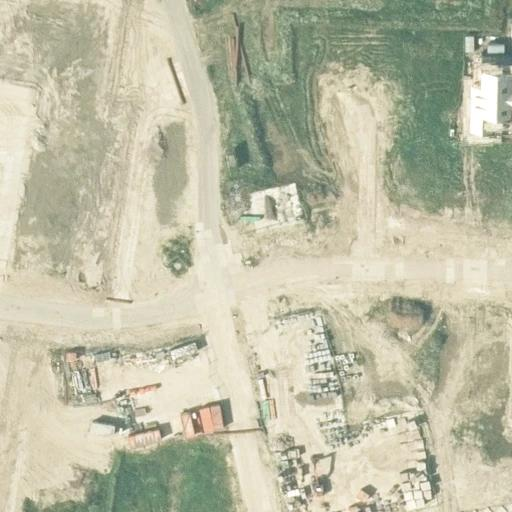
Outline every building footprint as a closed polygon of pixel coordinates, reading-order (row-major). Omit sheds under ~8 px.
[(3,0),(0,24),(0,33),(22,37),(27,0),(3,0)] [(27,0),(22,37),(45,40),(50,0),(27,0)] [(50,0),(45,40),(68,43),(74,0),(72,0),(73,2),(61,0),(50,0)] [(77,0),(74,0),(68,43),(90,47),(97,3),(77,0)] [(97,3),(90,47),(114,50),(120,6),(97,3)] [(319,40),(316,78),(372,82),(374,59),(391,61),(393,33),(372,31),(371,44),(319,40)] [(414,52),(412,109),(444,110),(446,52),(414,52)] [(471,85),(470,132),(491,132),(492,115),(510,115),(511,101),(511,68),(511,64),(485,63),(485,67),(481,67),(481,86),(471,85)] [(273,87),(251,94),(257,115),(255,116),(267,157),(310,145),(303,123),(322,117),(313,87),(300,91),(298,88),(275,94),(273,87)] [(64,98),(62,112),(72,113),(68,137),(117,144),(121,120),(90,115),(92,102),(64,98)] [(55,160),(52,176),(80,180),(82,165),(111,169),(114,145),(117,146),(117,144),(68,137),(65,161),(55,160)] [(385,176),(385,201),(404,201),(403,227),(428,227),(430,167),(405,166),(404,177),(385,176)] [(430,167),(428,227),(429,227),(429,225),(453,226),(454,206),(473,207),(474,168),(455,167),(455,182),(430,181),(431,167),(430,167)] [(52,176),(50,192),(60,193),(56,217),(105,224),(105,223),(103,223),(106,199),(78,195),(80,180),(52,176)] [(43,239),(41,253),(69,257),(71,244),(101,249),(105,224),(56,217),(53,241),(43,239)] [(357,306),(334,312),(346,365),(369,359),(357,306)] [(383,310),(382,359),(405,359),(404,364),(405,364),(407,310),(383,310)] [(407,310),(405,364),(428,365),(430,311),(407,310)] [(430,311),(428,365),(450,366),(451,314),(431,313),(431,311),(430,311)] [(334,312),(312,317),(323,365),(324,364),(323,360),(343,355),(345,365),(346,365),(334,312)] [(451,314),(450,366),(471,366),(473,312),(472,312),(472,314),(451,314)] [(473,312),(471,366),(493,367),(494,312),(473,312)] [(494,312),(493,367),(511,367),(511,315),(495,315),(495,312),(494,312)] [(311,319),(291,324),(302,369),(323,365),(312,317),(311,317),(311,319)] [(271,326),(270,326),(281,374),(302,369),(291,324),(271,328),(271,326)] [(270,326),(246,332),(252,354),(248,355),(252,372),(256,371),(257,380),(281,374),(270,326)] [(167,392),(182,388),(173,348),(158,351),(167,392)] [(52,378),(48,403),(79,408),(83,385),(117,390),(121,364),(106,362),(107,359),(92,357),(92,360),(75,357),(71,381),(52,378)] [(370,391),(370,404),(378,404),(379,392),(370,391)] [(397,392),(397,404),(404,404),(405,392),(397,392)] [(405,392),(404,404),(412,405),(413,393),(405,392)] [(441,393),(441,405),(449,406),(449,394),(441,393)] [(338,394),(330,396),(333,407),(340,405),(338,394)] [(449,394),(449,406),(457,406),(457,394),(449,394)] [(484,394),(484,406),(492,407),(492,395),(484,394)] [(492,395),(492,407),(500,407),(500,395),(492,395)] [(330,396),(322,397),(325,409),(333,407),(330,396)] [(296,403),(288,405),(290,417),(298,415),(296,403)] [(288,405),(280,407),(283,419),(290,417),(288,405)] [(171,411),(174,421),(196,416),(194,406),(171,411)] [(441,413),(440,425),(448,425),(449,413),(441,413)] [(449,413),(448,425),(456,425),(457,413),(449,413)] [(487,414),(486,426),(494,426),(495,414),(487,414)] [(495,414),(494,426),(502,426),(502,414),(495,414)] [(316,419),(263,431),(268,454),(321,442),(316,419)] [(91,422),(89,433),(113,437),(115,426),(91,422)] [(175,430),(178,440),(200,434),(198,425),(175,430)] [(348,427),(337,430),(338,438),(350,435),(348,427)] [(25,469),(25,470),(73,477),(77,449),(30,442),(26,469),(25,469)] [(321,442),(268,454),(268,455),(271,454),(275,474),(321,464),(316,444),(321,443),(321,442)] [(353,448),(342,451),(343,459),(355,456),(353,448)] [(478,453),(456,458),(468,511),(491,506),(478,453)] [(479,453),(478,453),(491,506),(492,506),(491,504),(511,499),(502,458),(482,463),(479,453)] [(511,455),(502,458),(511,499),(511,498),(511,455)] [(355,456),(343,459),(345,467),(357,464),(355,456)] [(456,458),(433,464),(444,511),(465,511),(468,511),(456,458)] [(321,464),(275,474),(280,494),(277,495),(278,496),(326,485),(321,464)] [(24,485),(22,498),(69,505),(73,477),(25,470),(23,485),(24,485)] [(326,485),(278,496),(281,511),(310,511),(331,507),(326,488),(326,485)] [(363,492),(351,494),(353,502),(365,499),(363,492)] [(22,498),(19,511),(67,511),(69,505),(22,498)] [(365,499),(353,502),(355,510),(367,507),(365,499)]
